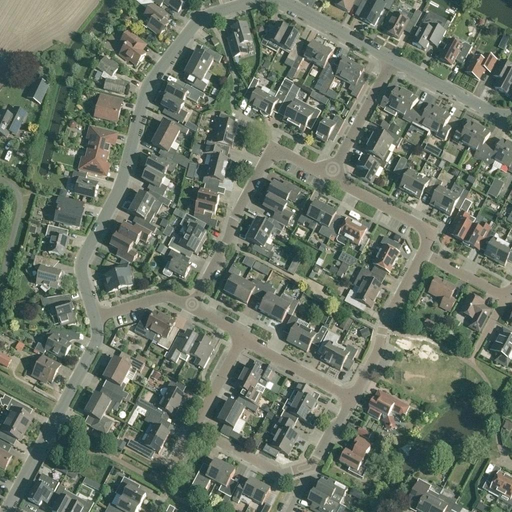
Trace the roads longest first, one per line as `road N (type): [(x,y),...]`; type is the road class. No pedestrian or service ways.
road 1 (residential): [(96,318),(84,253),(121,186),(153,78),(205,15),(254,0)]
road 2 (residential): [(194,302),(273,148),(330,176)]
road 3 (residential): [(6,511),(93,349),(96,318)]
road 4 (residential): [(351,396),(420,251)]
road 5 (residential): [(171,470),(243,336)]
road 6 (residential): [(420,251),(430,231),(330,176)]
road 7 (residential): [(330,176),(392,58)]
road 8 (residential): [(392,58),(487,110),(511,114)]
road 9 (residential): [(278,0),(392,58)]
road 10 (residential): [(243,336),(351,396)]
